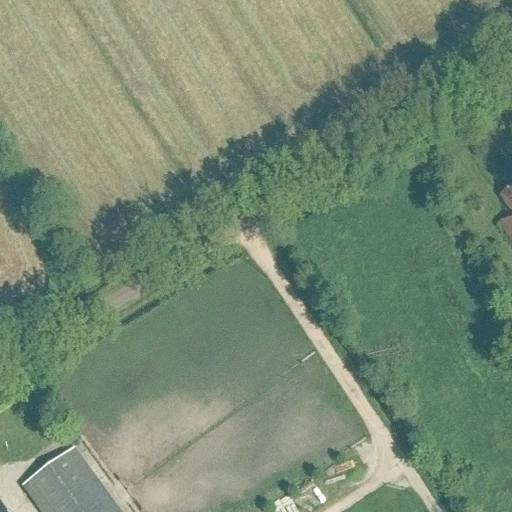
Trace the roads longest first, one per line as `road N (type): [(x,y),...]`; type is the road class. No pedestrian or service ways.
road 1 (unclassified): [(0,384),(511,70)]
road 2 (track): [(433,511),(243,231)]
